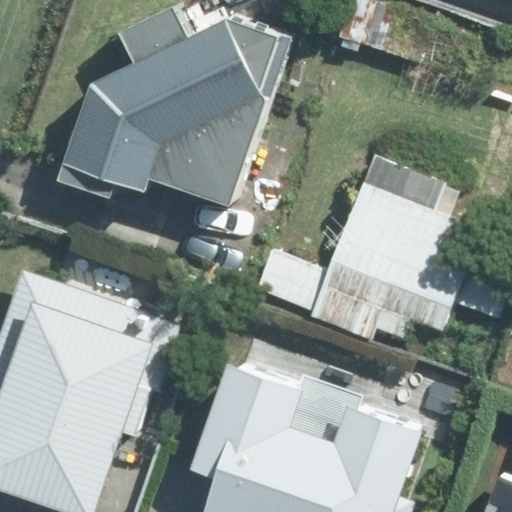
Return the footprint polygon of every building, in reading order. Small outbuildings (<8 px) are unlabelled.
[(90,157),(238,207),(298,31),(228,7),(213,51),(135,25),(90,157)] [(346,255),(286,234),(271,278),(439,334),(448,306),(509,326),(511,318),(511,227),(465,212),(474,186),(380,155),(346,255)] [(0,503),(27,511),(90,511),(165,284),(16,236),(0,285),(0,503)] [(428,511),(456,433),(244,360),(195,500),(228,511),(428,511)] [(511,511),(511,455),(491,511),(511,511)]
